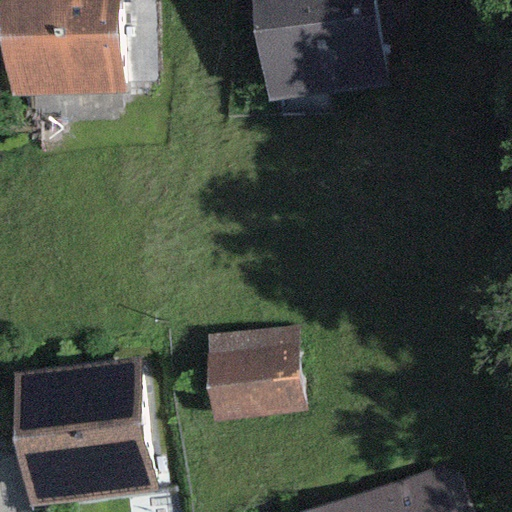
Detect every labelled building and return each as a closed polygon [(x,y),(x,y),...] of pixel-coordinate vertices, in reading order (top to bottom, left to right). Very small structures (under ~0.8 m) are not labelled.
[(45,0),(54,109),(157,101),(149,0),(45,0)] [(403,98),(389,0),(284,0),(300,113),(403,98)] [(314,416),(303,329),(226,338),(237,426),(314,416)] [(112,511),(182,502),(160,355),(40,373),(60,511),(112,511)] [(480,511),(466,470),(344,511),(480,511)]
